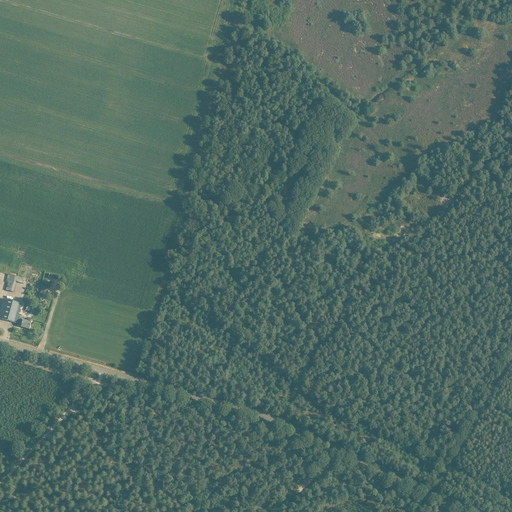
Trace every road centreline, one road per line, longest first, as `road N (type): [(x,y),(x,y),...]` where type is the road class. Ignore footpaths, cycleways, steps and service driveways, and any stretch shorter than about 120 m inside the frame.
road 1 (tertiary): [(473,511),(273,419),(0,341)]
road 2 (track): [(191,511),(109,461),(73,408)]
road 3 (track): [(511,360),(437,495)]
road 4 (track): [(99,381),(0,485)]
